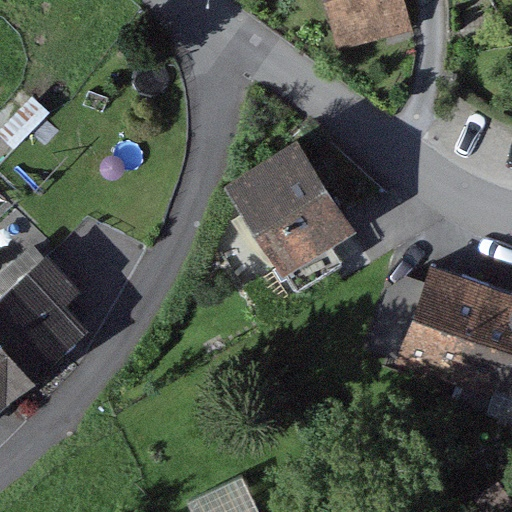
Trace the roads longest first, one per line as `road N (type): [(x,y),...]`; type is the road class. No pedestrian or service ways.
road 1 (unclassified): [(215,29),(200,166),(148,290),(83,397),(0,475)]
road 2 (residential): [(215,29),(396,162),(511,213)]
